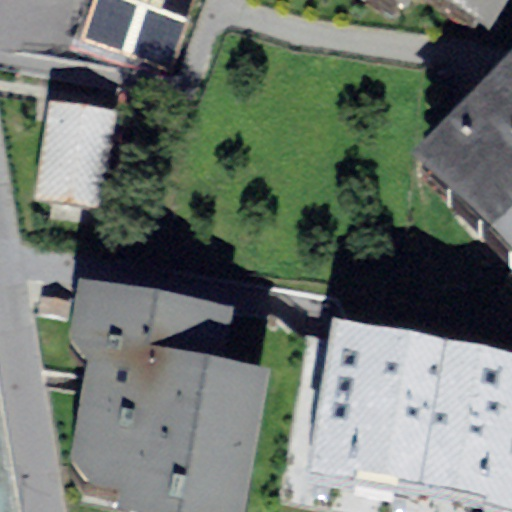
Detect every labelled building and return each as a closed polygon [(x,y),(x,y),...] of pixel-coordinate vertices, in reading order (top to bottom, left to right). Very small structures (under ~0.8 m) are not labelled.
[(182,0),(89,0),(76,49),(162,73),(182,0)] [(511,0),(318,0),(396,45),(419,5),(490,45),(511,5),(511,0)] [(407,192),(511,286),(511,95),(502,87),(407,192)] [(100,206),(112,120),(48,111),(37,198),(100,206)] [(233,511),(255,393),(216,383),(232,325),(79,295),(61,363),(80,375),(62,511),(233,511)] [(511,511),(511,382),(321,342),(289,493),(378,511),(511,511)]
